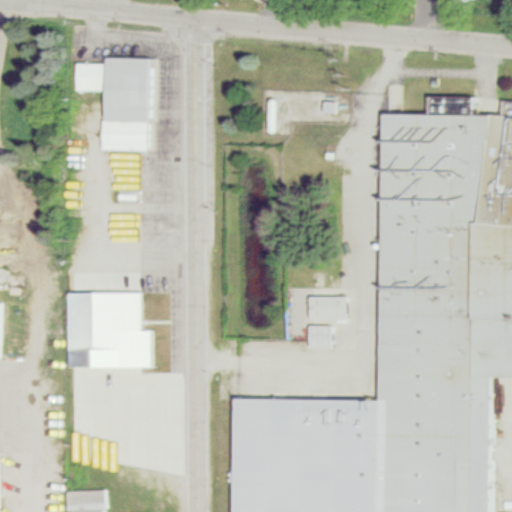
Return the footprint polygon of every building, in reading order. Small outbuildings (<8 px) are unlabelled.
[(82,85),(112,86),(110,144),(151,145),(154,56),(114,55),(114,60),(83,59),(82,85)] [(10,149),(35,149),(37,85),(13,85),(10,149)] [(241,394),(239,511),(496,511),(497,372),(511,371),(511,111),(480,109),(481,94),(436,91),(434,111),(389,109),(386,396),(241,394)] [(72,363),(156,364),(157,327),(149,327),(149,287),(73,286),(72,363)] [(353,319),(353,296),(317,296),(317,319),(353,319)] [(0,358),(3,359),(3,349),(27,350),(28,302),(0,300),(0,358)] [(338,325),(317,325),(317,347),(338,347),(338,325)]
